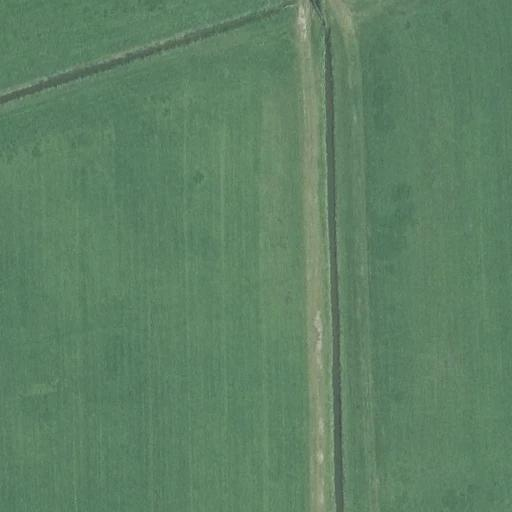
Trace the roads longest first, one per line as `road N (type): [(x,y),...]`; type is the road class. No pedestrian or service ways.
road 1 (track): [(376,511),(345,14),(335,0)]
road 2 (track): [(302,0),(316,511)]
